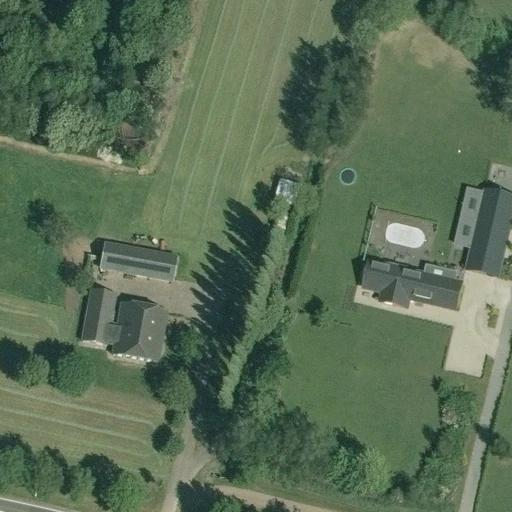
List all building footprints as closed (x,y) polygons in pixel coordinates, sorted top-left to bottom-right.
[(494,50),(379,29),(375,51),(490,72),(494,50)] [(364,106),(497,132),(504,97),(370,71),(364,106)] [(368,176),(488,193),(494,152),(408,139),(407,149),(373,144),(368,176)] [(366,179),(360,207),(388,213),(393,184),(366,179)] [(503,259),(511,220),(511,199),(485,193),(485,196),(472,250),(471,252),(503,259)] [(473,202),(442,199),(435,267),(466,270),(473,202)] [(176,258),(104,246),(99,271),(171,284),(176,258)] [(189,250),(184,279),(230,288),(235,258),(189,250)] [(383,294),(381,303),(407,310),(409,301),(456,312),(462,285),(370,263),(364,289),(383,294)] [(110,329),(113,312),(89,308),(82,343),(106,348),(107,342),(115,344),(112,357),(157,365),(167,314),(122,306),(117,331),(110,329)] [(451,399),(477,402),(481,380),(454,376),(451,399)]
